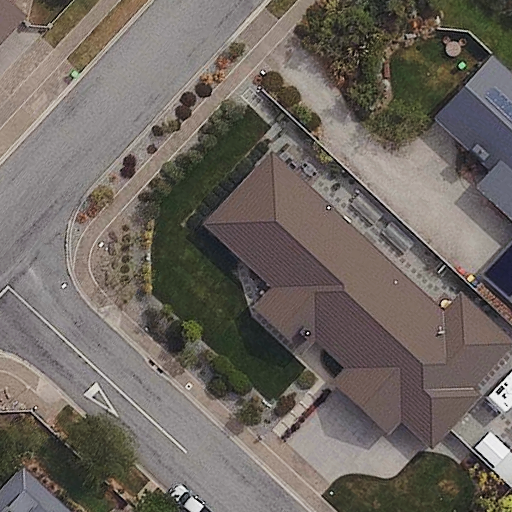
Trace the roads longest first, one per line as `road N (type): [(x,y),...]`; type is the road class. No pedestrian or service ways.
road 1 (residential): [(0,280),(248,511)]
road 2 (residential): [(0,225),(209,0)]
